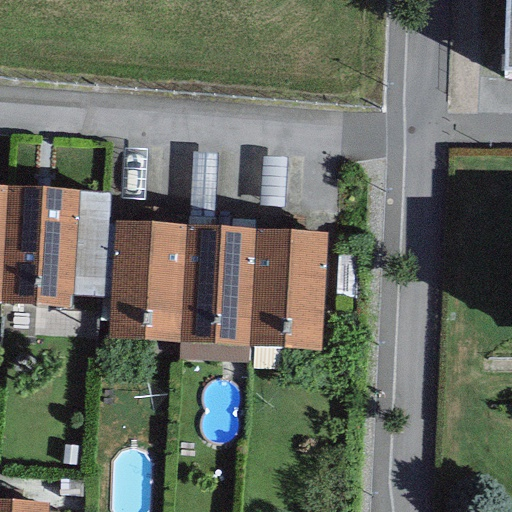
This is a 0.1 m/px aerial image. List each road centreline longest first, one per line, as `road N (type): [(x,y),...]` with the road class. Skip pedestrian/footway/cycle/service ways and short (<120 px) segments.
road 1 (residential): [(423,136),(0,104)]
road 2 (residential): [(429,0),(423,136)]
